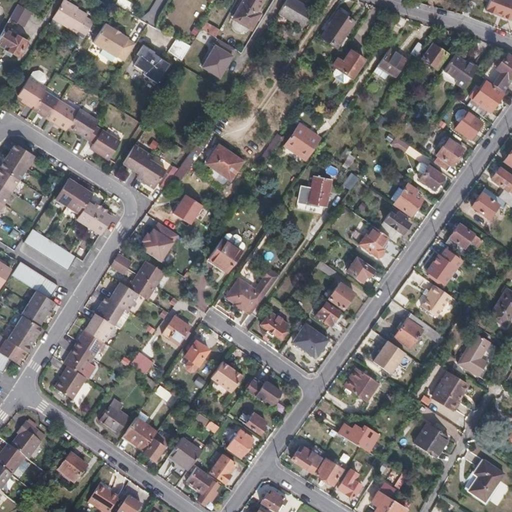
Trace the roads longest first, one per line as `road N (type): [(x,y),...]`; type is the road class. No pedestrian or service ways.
road 1 (residential): [(0,137),(8,123),(132,201),(133,213),(21,387)]
road 2 (residential): [(315,390),(511,123)]
road 3 (residential): [(191,511),(21,387)]
road 4 (unknown): [(241,338),(332,201)]
road 5 (residential): [(379,0),(511,43)]
road 6 (residential): [(315,390),(211,317)]
